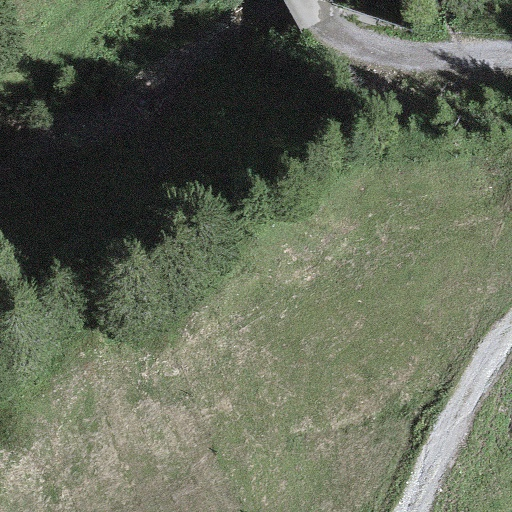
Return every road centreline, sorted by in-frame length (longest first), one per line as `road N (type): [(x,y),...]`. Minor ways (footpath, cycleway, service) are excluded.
road 1 (track): [(511,57),(342,43),(303,0)]
road 2 (track): [(416,511),(457,417),(511,335)]
